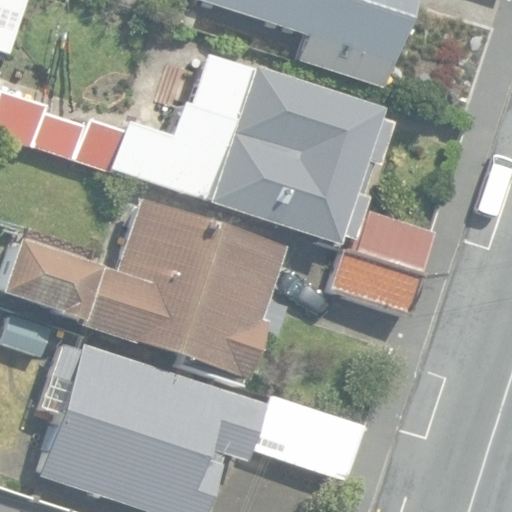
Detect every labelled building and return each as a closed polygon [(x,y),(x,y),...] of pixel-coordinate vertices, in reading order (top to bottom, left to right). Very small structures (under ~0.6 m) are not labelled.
[(0,0),(0,48),(16,0),(0,0)] [(290,65),(377,94),(408,0),(180,0),(299,39),(290,65)] [(197,201),(325,243),(328,235),(343,239),(356,198),(352,196),(362,164),(367,165),(381,123),(367,119),(370,109),(240,67),(224,118),(208,113),(201,136),(186,132),(181,147),(154,139),(152,143),(128,135),(117,169),(199,196),(197,201)] [(0,137),(62,158),(68,140),(37,129),(44,110),(37,108),(37,105),(0,92),(0,137)] [(67,157),(107,170),(120,132),(79,119),(67,157)] [(238,380),(239,380),(255,330),(267,334),(276,308),(258,302),(275,247),(128,200),(106,272),(3,239),(0,248),(0,297),(64,318),(62,324),(238,380)] [(349,253),(412,273),(425,232),(361,212),(349,253)] [(399,314),(400,315),(413,275),(337,250),(324,290),(399,314)] [(0,331),(0,342),(36,354),(42,334),(3,321),(0,331)] [(138,511),(196,511),(202,496),(212,465),(209,464),(212,454),(235,461),(254,407),(72,345),(70,350),(54,344),(32,407),(50,413),(29,475),(91,496),(138,511)] [(245,450),(337,480),(355,427),(263,396),(245,450)]
